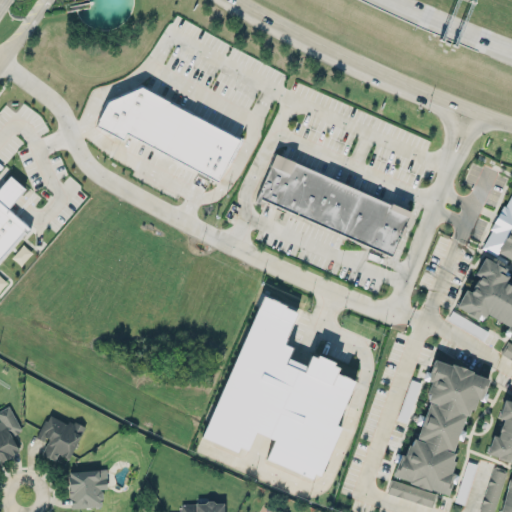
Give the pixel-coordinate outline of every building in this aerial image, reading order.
[(96,121),(99,115),(99,114),(108,96),(142,81),(171,97),(170,98),(192,110),(194,110),(239,133),(226,157),(227,159),(217,176),(126,128),(122,134),(96,121)] [(410,209),(273,155),(256,199),(392,253),(410,209)] [(0,182),(9,172),(24,186),(6,204),(28,224),(25,227),(22,225),(0,252),(0,182)] [(505,204),(511,191),(511,259),(498,251),(496,255),(481,247),(491,229),(490,228),(503,203),(505,204)] [(484,256),(494,261),(495,260),(507,267),(504,273),(509,275),(507,279),(511,281),(511,339),(508,337),(511,333),(506,329),(508,325),(487,313),(485,317),(480,314),(477,319),(466,313),(466,311),(456,305),(466,288),(471,291),(474,284),(478,279),(480,276),(474,273),(484,256)] [(207,440),(237,450),(238,447),(248,450),(254,432),(273,438),(265,461),(320,479),(338,425),(337,425),(352,379),(336,373),(339,364),(310,354),(306,365),(287,358),(291,346),(284,344),(295,308),(255,295),(207,440)] [(452,310),(489,331),(484,340),(447,319),(452,310)] [(511,343),(507,340),(500,352),(511,359),(511,343)] [(435,359),(451,365),(452,363),(473,371),(472,372),(489,379),(481,399),(478,400),(474,410),(471,410),(468,415),(465,415),(453,452),(455,453),(453,460),(455,461),(451,472),(455,474),(449,496),(431,489),(431,491),(409,483),(409,481),(392,475),(400,454),(405,455),(408,444),(410,445),(413,438),(416,439),(429,401),(427,400),(429,393),(427,392),(431,381),(427,380),(435,359)] [(502,399),(511,402),(511,457),(510,457),(508,462),(483,454),(490,434),(496,436),(501,419),(496,418),(502,399)] [(0,459),(1,461),(9,457),(8,455),(19,450),(10,434),(11,434),(12,436),(19,432),(18,430),(21,428),(8,405),(0,409),(0,459)] [(41,453),(47,441),(44,440),(43,441),(35,437),(48,414),(66,423),(68,420),(73,423),(74,421),(84,426),(67,458),(55,451),(55,452),(57,453),(54,460),(41,453)] [(477,511),(478,511),(492,511),(506,472),(493,467),(477,511)] [(105,468),(106,471),(106,475),(106,479),(106,483),(106,488),(100,488),(100,489),(102,491),(102,497),(101,499),(101,504),(71,508),(71,506),(70,504),(70,502),(70,497),(68,497),(68,492),(68,483),(67,476),(69,475),(68,471),(105,468)] [(455,501),(462,504),(472,474),(464,471),(455,501)] [(511,511),(497,511),(506,479),(508,479),(509,475),(511,475),(511,511)] [(180,511),(180,503),(204,503),(207,500),(213,500),(215,503),(223,503),(223,511),(180,511)]
